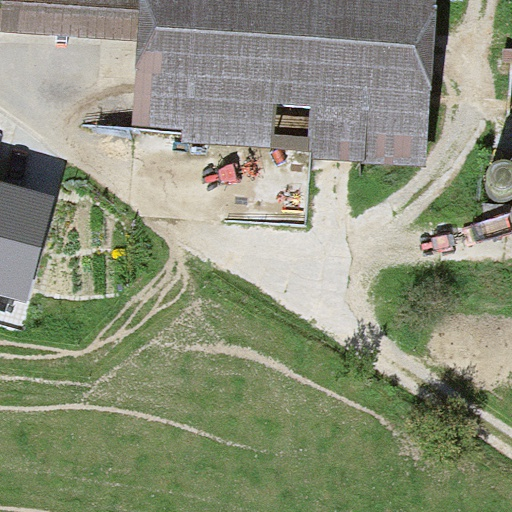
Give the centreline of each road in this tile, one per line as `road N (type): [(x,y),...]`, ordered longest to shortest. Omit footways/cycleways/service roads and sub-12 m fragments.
road 1 (track): [(511,454),(184,241),(6,109)]
road 2 (track): [(482,0),(475,83),(442,158),(359,230),(262,292)]
